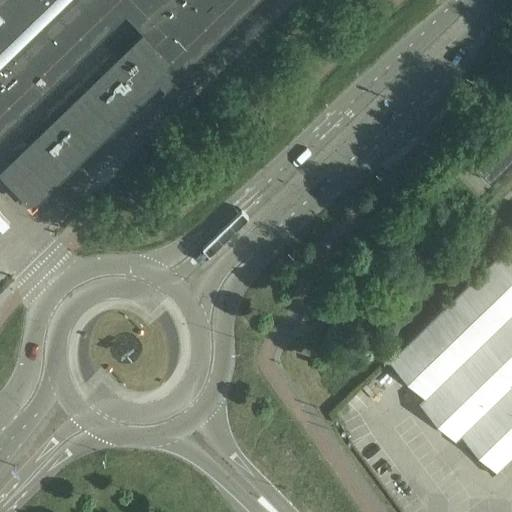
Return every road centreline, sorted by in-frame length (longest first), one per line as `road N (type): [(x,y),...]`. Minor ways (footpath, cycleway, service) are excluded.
road 1 (secondary): [(261,249),(502,0)]
road 2 (secondary): [(467,0),(237,216)]
road 3 (secondary): [(205,407),(222,372),(231,298),(261,249)]
road 4 (secondary): [(59,288),(39,311),(23,393),(1,429)]
road 5 (residential): [(160,434),(266,511)]
road 6 (residential): [(271,511),(263,487),(205,407)]
road 7 (secondary): [(84,420),(106,411),(157,413),(194,383)]
